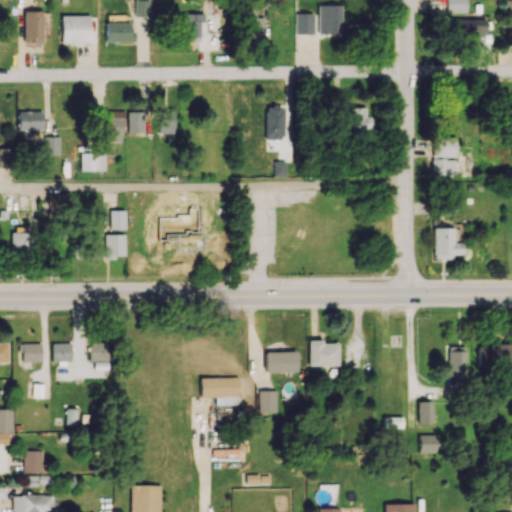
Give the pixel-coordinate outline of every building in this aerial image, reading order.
[(148,16),(148,0),(133,0),(133,16),(148,16)] [(444,0),(444,12),(466,12),(466,0),(444,0)] [(317,5),(318,34),(341,34),(341,4),(317,5)] [(244,5),(243,38),(263,38),(263,17),(258,16),(258,6),(244,5)] [(23,43),(42,43),(42,10),(22,11),(23,43)] [(180,13),(181,37),(202,37),(201,12),(180,13)] [(293,13),(294,34),(312,33),(312,13),(293,13)] [(89,43),(88,15),(59,15),(60,44),(89,43)] [(483,40),(483,21),(452,20),(452,39),(483,40)] [(104,42),(133,41),(133,22),(104,22),(104,42)] [(264,138),(283,138),(284,106),(264,106),(264,138)] [(363,128),(362,109),(342,110),(342,129),(363,128)] [(42,129),(41,110),(16,111),(16,130),(42,129)] [(103,142),(121,142),(122,111),(104,110),(103,142)] [(157,133),(172,133),(172,111),(157,112),(157,133)] [(43,136),(43,154),(59,154),(58,136),(43,136)] [(0,165),(12,166),(13,149),(0,148),(0,165)] [(104,170),(104,153),(79,153),(79,171),(104,170)] [(431,175),(450,174),(450,159),(430,159),(431,175)] [(272,175),(284,176),(284,161),(273,161),(272,175)] [(107,229),(123,229),(124,210),(108,210),(107,229)] [(460,254),(461,242),(453,242),(453,228),(432,227),(432,259),(452,259),(452,254),(460,254)] [(27,232),(9,231),(8,255),(26,256),(27,232)] [(123,234),(103,234),(103,257),(123,257),(123,234)] [(306,366),(336,366),(337,341),(307,341),(306,366)] [(88,361),(108,362),(108,342),(88,342),(88,361)] [(40,343),(20,343),(21,362),(40,361),(40,343)] [(69,343),(50,343),(50,360),(70,360),(69,343)] [(511,364),(511,344),(477,344),(477,364),(511,364)] [(446,346),(444,385),(463,386),(465,346),(446,346)] [(263,352),(263,372),(295,371),(295,352),(263,352)] [(198,397),(237,396),(237,377),(198,377),(198,397)] [(431,402),(415,402),(415,423),(431,423),(431,402)] [(0,443),(7,444),(7,433),(11,433),(11,409),(0,408),(0,443)] [(76,408),(65,408),(64,425),(75,426),(76,408)] [(400,416),(382,416),(382,428),(400,429),(400,416)] [(434,453),(434,435),(417,434),(417,453),(434,453)] [(22,472),(41,473),(42,450),(23,450),(22,472)] [(158,511),(159,485),(129,484),(128,511),(158,511)] [(11,495),(11,511),(52,511),(52,494),(11,495)] [(412,511),(412,503),(382,503),(382,511),(412,511)]
